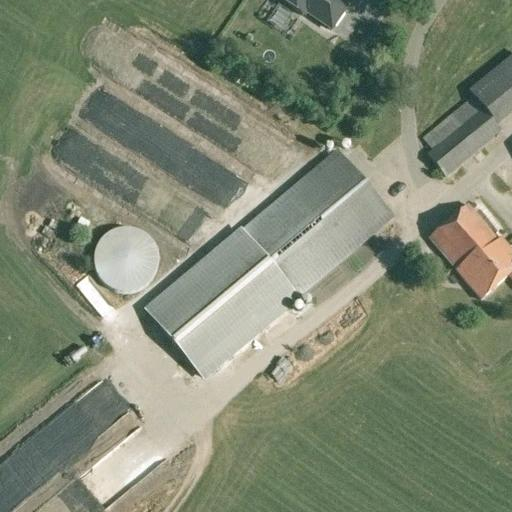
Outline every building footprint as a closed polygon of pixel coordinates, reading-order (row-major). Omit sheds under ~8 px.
[(280,0),(302,15),(304,12),(330,30),(346,7),(336,0),(280,0)] [(425,155),(444,178),(501,131),(499,128),(511,116),(511,56),(468,92),(482,109),(425,155)] [(148,313),(203,378),(394,219),(337,152),(148,313)] [(509,278),(511,281),(511,252),(501,239),(498,241),(468,205),(428,239),(481,301),(509,278)] [(49,238),(58,255),(79,245),(71,227),(49,238)] [(111,233),(106,236),(104,238),(100,242),(98,244),(95,249),(93,254),(93,257),(92,260),(92,263),(92,266),(93,268),(94,274),(95,276),(98,281),(102,286),(104,288),(106,289),(109,291),(114,293),(117,294),(119,295),(125,295),(128,295),(133,294),(139,292),(141,291),(146,288),(148,286),(152,281),(153,279),(156,274),(157,271),(157,268),(158,263),(158,260),(157,257),(157,254),(156,252),(155,249),(153,246),(152,244),(148,240),(146,238),(144,236),(139,233),(136,232),(131,231),(128,230),(122,230),(119,231),(114,232),(111,233)] [(65,263),(82,280),(90,273),(73,256),(65,263)] [(68,356),(44,370),(50,381),(75,367),(68,356)] [(95,372),(23,428),(35,443),(106,387),(95,372)] [(69,484),(82,511),(103,511),(107,510),(89,474),(69,484)]
